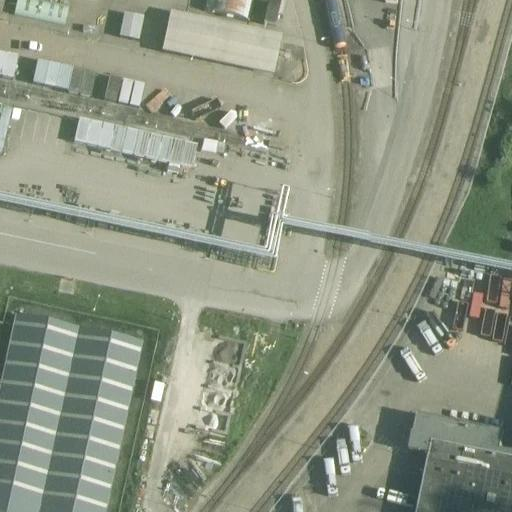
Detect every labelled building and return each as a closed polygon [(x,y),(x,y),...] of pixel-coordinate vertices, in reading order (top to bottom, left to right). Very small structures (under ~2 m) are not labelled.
[(16,0),(13,17),(64,28),(68,7),(34,0),(16,0)] [(254,0),(208,0),(205,13),(249,23),(254,0)] [(274,29),(280,0),(268,0),(262,26),(274,29)] [(280,40),(169,17),(162,52),(273,75),(280,40)] [(222,157),(242,161),(244,149),(224,145),(222,157)] [(0,511),(129,511),(163,349),(38,324),(0,509),(0,511)] [(511,511),(511,454),(500,452),(504,435),(417,417),(414,436),(413,436),(409,453),(429,457),(417,511),(511,511)]
